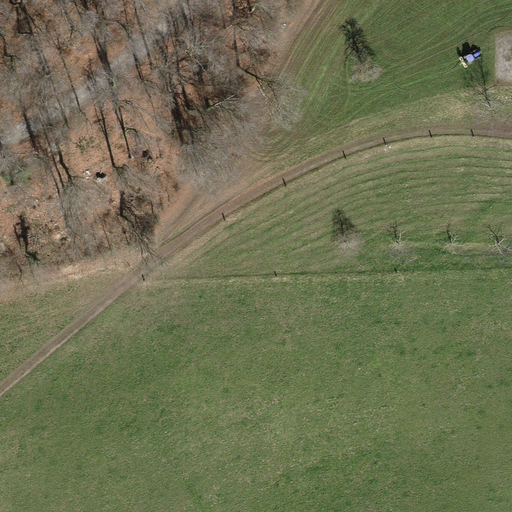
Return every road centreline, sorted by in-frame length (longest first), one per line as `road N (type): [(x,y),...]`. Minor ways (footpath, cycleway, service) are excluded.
road 1 (track): [(0,389),(97,301),(288,173),(406,131),(511,132)]
road 2 (track): [(0,143),(62,117),(194,0)]
